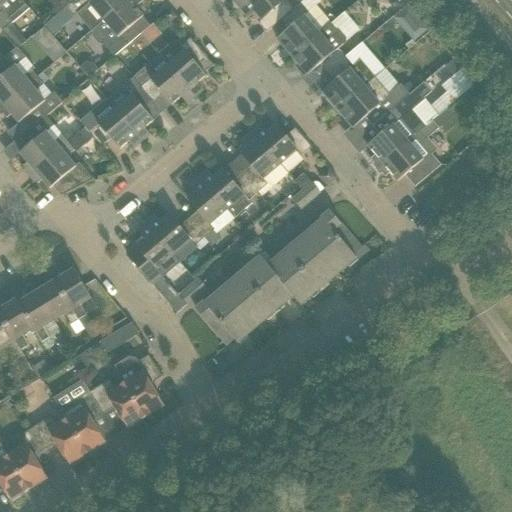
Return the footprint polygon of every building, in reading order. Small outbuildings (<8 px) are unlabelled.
[(22,0),(0,0),(0,27),(3,31),(4,31),(18,48),(26,41),(12,24),(13,24),(8,18),(25,3),(22,0)] [(104,21),(128,0),(74,0),(71,3),(53,18),(61,27),(89,4),(95,11),(104,21)] [(147,24),(141,18),(144,16),(136,7),(143,1),(142,0),(128,0),(104,21),(92,31),(93,33),(93,37),(99,44),(104,44),(114,57),(127,46),(125,43),(147,24)] [(234,0),(241,8),(250,0),(234,0)] [(300,5),(305,0),(250,0),(241,8),(248,17),(255,11),(262,19),(259,23),(267,32),(281,19),(282,20),(300,5)] [(300,5),(282,20),(289,28),(277,39),(292,57),(322,31),(300,5)] [(402,27),(417,15),(409,6),(394,18),(402,27)] [(177,17),(171,9),(163,16),(170,24),(177,17)] [(345,57),(338,50),(348,41),(332,23),(322,31),(292,57),(308,75),(319,64),(327,73),(345,57)] [(44,45),(53,37),(45,27),(36,35),(44,45)] [(160,55),(159,56),(195,98),(203,90),(198,83),(207,76),(205,73),(214,66),(191,38),(181,46),(174,52),(169,45),(159,54),(160,55)] [(0,108),(37,77),(44,72),(38,65),(35,68),(34,67),(24,75),(16,66),(26,57),(17,47),(0,62),(0,108)] [(187,104),(195,98),(159,56),(133,78),(138,84),(154,103),(164,94),(172,105),(182,97),(187,104)] [(345,58),(345,57),(327,73),(334,81),(322,92),(337,110),(374,79),(358,60),(352,65),(345,58)] [(444,67),(453,76),(460,70),(452,60),(444,67)] [(49,79),(44,72),(37,77),(43,84),(49,79)] [(37,90),(43,84),(37,77),(0,108),(0,109),(7,118),(12,114),(18,121),(20,123),(24,119),(31,128),(46,116),(63,102),(55,92),(45,100),(37,90)] [(372,127),(373,127),(416,90),(410,82),(404,87),(401,84),(388,96),(374,79),(337,110),(353,128),(365,118),(372,127)] [(426,129),(410,110),(432,92),(425,83),(416,90),(373,127),(380,135),(368,146),(376,155),(371,159),(379,168),(426,129)] [(154,103),(138,84),(129,91),(125,85),(107,100),(115,110),(142,142),(151,135),(145,128),(154,120),(145,110),(154,103)] [(134,148),(142,142),(115,110),(107,100),(81,121),(86,128),(94,137),(102,146),(111,138),(119,149),(129,141),(134,148)] [(485,113),(490,124),(500,120),(495,108),(485,113)] [(54,125),(47,117),(46,116),(31,128),(19,137),(28,147),(20,153),(28,162),(23,166),(30,174),(28,176),(29,176),(68,143),(62,135),(55,142),(47,132),(54,125)] [(441,165),(432,155),(438,150),(428,138),(439,129),(434,122),(426,129),(379,168),(385,176),(390,172),(398,181),(405,175),(415,187),(441,165)] [(254,132),(281,164),(297,150),(302,156),(312,147),(296,128),(286,136),(277,125),(268,133),(262,126),(254,132)] [(70,132),(64,137),(68,143),(74,138),(70,132)] [(252,165),(242,174),(258,193),(268,185),(264,179),(281,165),(281,164),(254,132),(245,140),(251,147),(242,154),(252,165)] [(80,163),(76,167),(67,157),(75,150),(68,143),(29,176),(29,177),(31,175),(38,184),(43,180),(50,189),(54,186),(61,195),(62,196),(73,191),(94,179),(94,178),(93,179),(80,163)] [(337,178),(329,168),(318,177),(326,187),(337,178)] [(250,200),(258,193),(242,174),(233,181),(223,170),(214,178),(209,171),(200,178),(227,210),(234,219),(252,203),(250,200)] [(198,211),(189,219),(209,243),(213,247),(221,239),(209,224),(227,210),(200,178),(192,185),(198,192),(189,200),(198,211)] [(312,183),(303,191),(293,200),(301,209),(320,193),(312,183)] [(330,211),(322,218),(271,261),(306,302),(312,296),(309,292),(316,286),(319,290),(320,289),(317,285),(324,279),(328,283),(349,265),(345,261),(353,255),(356,259),(357,258),(354,255),(362,248),(330,211)] [(155,216),(147,223),(181,264),(182,263),(181,262),(198,249),(200,251),(209,243),(189,219),(179,227),(170,216),(161,223),(155,216)] [(181,264),(147,223),(139,230),(144,237),(135,245),(137,247),(127,255),(152,283),(161,275),(156,269),(165,262),(172,271),(181,264)] [(264,251),(205,301),(196,309),(227,346),(235,339),(238,343),(239,342),(236,338),(244,332),(247,336),(268,318),(264,314),(272,308),(275,312),(275,311),(273,308),(280,301),(283,305),(293,296),(301,306),(306,302),(271,261),(264,251)] [(74,269),(56,280),(80,320),(85,329),(92,340),(103,333),(95,319),(91,322),(80,305),(92,298),(74,269)] [(188,305),(208,288),(200,279),(180,296),(188,305)] [(80,320),(56,280),(37,292),(55,320),(65,314),(71,325),(80,320)] [(37,292),(19,303),(34,328),(43,342),(50,338),(44,327),(54,321),(55,320),(37,292)] [(34,328),(19,303),(17,299),(0,309),(0,314),(22,350),(29,345),(23,335),(33,329),(34,328)] [(22,350),(0,314),(0,348),(3,347),(13,362),(24,355),(22,350)] [(136,336),(129,325),(119,331),(126,342),(136,336)] [(79,374),(87,369),(90,360),(85,352),(71,361),(79,374)] [(125,382),(125,383),(142,409),(146,417),(164,406),(151,384),(162,377),(149,356),(139,362),(137,358),(130,357),(116,366),(125,382)] [(44,359),(32,367),(40,378),(51,371),(44,359)] [(110,380),(91,392),(104,414),(115,407),(128,428),(146,417),(142,409),(125,383),(115,389),(110,380)] [(88,453),(106,442),(93,420),(104,414),(91,392),(61,410),(67,419),(83,445),(88,453)] [(88,453),(83,445),(67,419),(57,425),(51,417),(32,428),(45,450),(57,443),(70,465),(88,453)] [(30,490),(48,478),(34,457),(45,450),(32,428),(13,440),(18,449),(9,455),(8,455),(26,483),(30,490)] [(0,482),(11,501),(30,490),(26,483),(8,455),(9,455),(3,446),(0,448),(0,482)]
